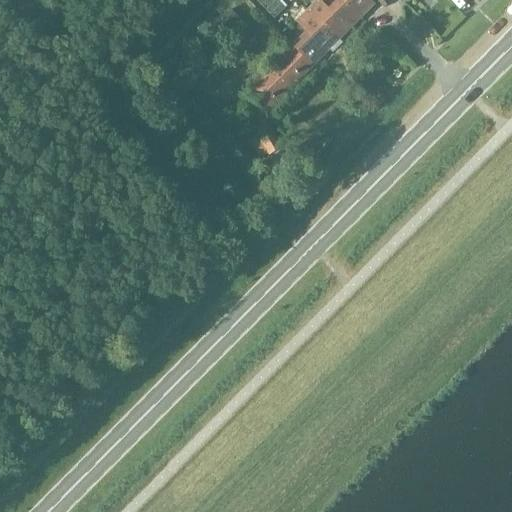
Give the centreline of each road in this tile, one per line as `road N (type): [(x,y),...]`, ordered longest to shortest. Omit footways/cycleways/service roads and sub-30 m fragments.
road 1 (secondary): [(49,511),(511,47)]
road 2 (track): [(211,511),(511,208)]
road 3 (track): [(274,285),(110,101),(115,74),(188,0)]
